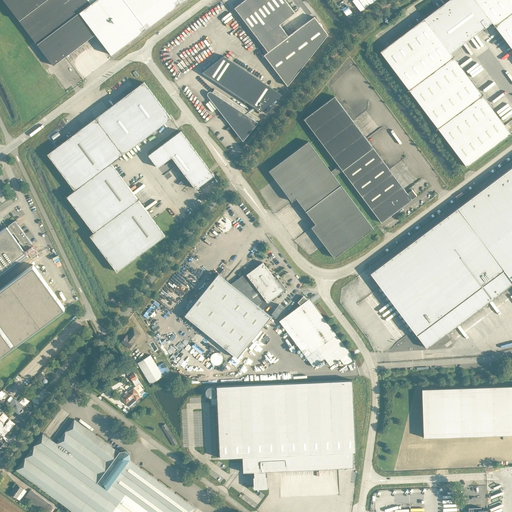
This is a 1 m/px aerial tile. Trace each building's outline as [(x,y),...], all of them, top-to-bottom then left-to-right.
[(3,0),(19,20),(37,44),(38,44),(53,65),(66,56),(96,34),(78,11),(90,2),(88,0),(3,0)] [(88,0),(90,2),(78,11),(96,34),(111,55),(184,0),(88,0)] [(244,0),(235,8),(268,52),(264,55),(287,86),(328,35),(314,17),(288,36),(279,24),(295,13),(285,0),(244,0)] [(448,0),(440,7),(424,19),(450,53),(485,27),(485,28),(488,25),(492,22),(493,21),(477,0),(448,0)] [(511,0),(477,0),(493,21),(492,22),(494,25),(494,26),(511,12),(511,0)] [(495,26),(497,29),(511,48),(511,12),(494,26),(495,26)] [(454,56),(453,57),(450,53),(424,19),(383,49),(382,49),(383,50),(380,52),(409,90),(454,56)] [(224,56),(218,60),(202,72),(261,112),(282,94),(224,56)] [(482,94),(481,95),(453,57),(454,56),(409,90),(438,128),(482,94)] [(171,118),(171,117),(144,82),(135,88),(96,118),(95,117),(123,154),(171,118)] [(226,129),(225,129),(227,131),(232,126),(233,126),(234,127),(236,129),(237,130),(239,131),(241,131),(241,130),(245,130),(245,131),(247,131),(249,130),(250,129),(252,127),(255,123),(256,124),(257,124),(257,123),(260,120),(217,91),(210,96),(227,117),(227,116),(229,119),(232,124),(231,125),(226,129)] [(483,94),(482,94),(438,128),(466,166),(510,133),(482,95),(483,94)] [(342,170),(371,208),(381,223),(417,196),(416,196),(412,190),(407,193),(335,96),(304,119),(339,166),(335,168),(338,173),(342,170)] [(54,149),(48,154),(75,190),(111,163),(123,154),(95,117),(96,118),(54,149)] [(172,157),(178,165),(196,189),(214,175),(212,173),(213,172),(209,169),(210,169),(210,168),(209,169),(181,131),(149,155),(158,167),(172,157)] [(334,176),(338,173),(335,168),(331,172),(308,141),(269,171),(292,201),(296,198),(316,224),(311,227),(334,258),(373,228),(334,176)] [(67,196),(94,232),(126,208),(138,199),(139,199),(139,198),(138,199),(111,163),(75,190),(66,196),(66,197),(67,196)] [(511,166),(457,208),(370,273),(417,335),(427,348),(511,284),(511,166)] [(126,208),(94,232),(89,236),(90,236),(117,272),(165,235),(138,199),(126,208)] [(0,355),(65,308),(33,264),(0,288),(0,275),(28,256),(12,233),(13,232),(32,257),(38,252),(15,220),(8,225),(9,226),(7,227),(7,226),(0,231),(0,355)] [(277,297),(282,292),(286,289),(276,275),(274,277),(263,262),(258,266),(257,264),(258,264),(258,263),(231,284),(218,274),(185,315),(237,358),(271,316),(257,305),(265,299),(268,303),(276,296),(277,297)] [(116,294),(111,300),(117,304),(122,298),(116,294)] [(285,316),(279,321),(283,326),(286,324),(290,330),(287,331),(293,339),(298,334),(312,352),(317,348),(318,349),(307,357),(314,367),(325,358),(330,366),(345,354),(349,351),(327,322),(326,320),(312,303),(312,302),(310,300),(310,299),(309,298),(308,299),(307,300),(303,296),(300,300),(298,302),(301,305),(285,316)] [(125,337),(122,342),(126,345),(129,348),(135,341),(134,341),(140,334),(133,328),(126,338),(125,337)] [(266,334),(260,342),(263,344),(268,336),(266,334)] [(213,366),(223,361),(219,351),(209,356),(213,366)] [(354,361),(353,358),(352,357),(350,354),(349,352),(340,359),(344,364),(349,364),(351,363),(354,361)] [(150,355),(137,362),(150,384),(163,376),(157,366),(150,355)] [(41,372),(36,377),(40,381),(45,376),(42,373),(44,372),(43,371),(41,372)] [(134,380),(135,382),(139,380),(134,373),(129,376),(133,381),(134,380)] [(217,398),(211,398),(211,404),(217,404),(220,458),(242,457),(243,472),(254,472),(254,477),(253,477),(253,480),(254,480),(255,488),(267,487),(266,476),(267,476),(266,476),(266,471),(353,467),(353,452),(356,452),(352,380),(216,386),(217,398)] [(511,385),(422,389),(424,438),(511,434),(511,385)] [(139,393),(134,387),(121,398),(126,404),(127,404),(129,406),(136,401),(141,397),(138,394),(139,393)] [(0,408),(3,411),(8,405),(19,415),(22,412),(24,410),(23,410),(25,407),(14,398),(14,399),(11,402),(8,400),(5,403),(1,399),(3,397),(0,394),(0,408)] [(0,446),(4,450),(16,436),(13,434),(13,433),(12,432),(10,432),(10,433),(3,427),(3,426),(3,425),(4,423),(0,419),(0,414),(2,412),(3,411),(0,408),(0,446)] [(57,443),(52,439),(43,433),(16,470),(73,511),(191,511),(195,508),(187,502),(187,501),(185,499),(185,500),(178,495),(176,493),(175,493),(170,489),(168,487),(167,487),(168,487),(167,487),(161,482),(159,480),(158,481),(152,476),(153,476),(150,474),(150,475),(143,470),(144,470),(144,469),(141,468),(130,460),(130,459),(129,454),(125,450),(120,451),(119,452),(108,444),(108,443),(106,441),(105,442),(106,442),(99,437),(97,435),(96,435),(74,419),(57,443)] [(177,443),(165,424),(162,426),(174,446),(177,443)] [(231,472),(241,472),(240,462),(231,463),(231,472)] [(19,499),(25,490),(16,484),(14,487),(15,488),(11,494),(12,494),(12,495),(12,496),(14,498),(15,497),(15,496),(19,499)] [(25,498),(44,511),(45,511),(51,504),(31,489),(25,498)]
